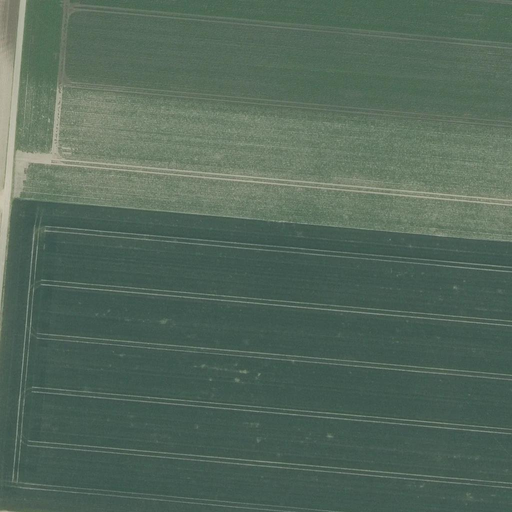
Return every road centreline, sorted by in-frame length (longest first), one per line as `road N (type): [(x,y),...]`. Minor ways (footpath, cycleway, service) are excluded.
road 1 (unclassified): [(25,0),(11,201)]
road 2 (unclassified): [(11,201),(0,338)]
